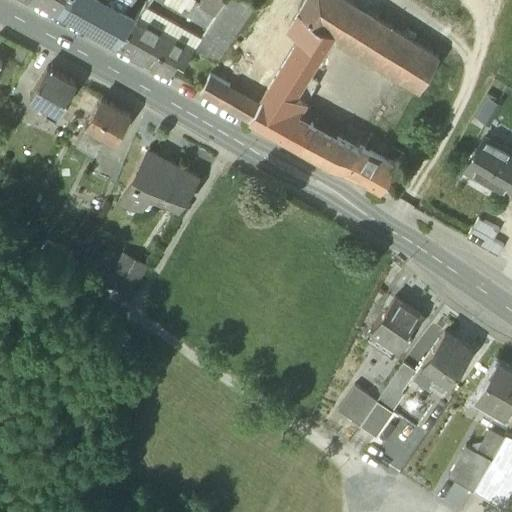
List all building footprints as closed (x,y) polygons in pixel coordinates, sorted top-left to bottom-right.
[(131,0),(63,0),(59,7),(105,33),(125,10),(131,0)] [(147,0),(131,0),(125,10),(134,16),(139,10),(147,0)] [(194,0),(189,9),(184,6),(182,11),(162,0),(147,0),(139,10),(194,41),(216,10),(197,0),(194,0)] [(194,41),(191,46),(216,59),(256,0),(223,0),(216,10),(194,41)] [(392,25),(351,0),(305,0),(298,11),(333,32),(349,41),(373,56),(392,25)] [(125,10),(105,33),(117,39),(134,16),(125,10)] [(139,10),(134,16),(117,39),(169,68),(178,54),(184,57),(191,46),(194,41),(139,10)] [(333,32),(298,11),(289,27),(301,34),(294,44),(259,99),(249,114),(284,134),(297,112),(305,98),(296,92),(333,32)] [(438,53),(392,25),(373,56),(400,73),(419,84),(438,53)] [(289,27),(283,37),(294,44),(301,34),(289,27)] [(77,80),(48,63),(31,92),(51,103),(48,109),(57,114),(77,80)] [(229,81),(211,70),(201,87),(220,97),(229,81)] [(259,99),(229,81),(220,97),(249,114),(259,99)] [(132,110),(102,94),(85,124),(97,131),(99,127),(117,137),(132,110)] [(359,148),(297,112),(284,134),(347,170),(359,148)] [(511,149),(484,134),(465,167),(486,179),(485,180),(509,195),(511,190),(511,149)] [(397,163),(361,143),(359,148),(347,170),(381,190),(397,163)] [(198,174),(149,146),(122,195),(143,207),(153,190),(180,205),(198,174)] [(145,272),(123,261),(111,284),(133,295),(145,272)] [(422,320),(394,301),(371,336),(398,354),(422,320)] [(471,352),(444,334),(413,379),(428,390),(430,386),(442,394),(471,352)] [(398,354),(371,336),(364,346),(391,364),(398,354)] [(130,348),(118,343),(114,354),(125,358),(130,348)] [(511,404),(511,372),(497,364),(477,398),(506,415),(511,404)] [(376,408),(392,418),(413,379),(401,372),(376,408)] [(354,392),(337,417),(348,425),(365,400),(354,392)] [(506,415),(477,398),(473,405),(502,422),(506,415)] [(365,400),(348,425),(359,433),(376,408),(365,400)] [(376,408),(359,433),(375,443),(392,418),(376,408)] [(504,446),(487,437),(476,457),(492,466),(504,446)] [(492,466),(476,457),(465,451),(448,483),(475,498),(492,466)]
